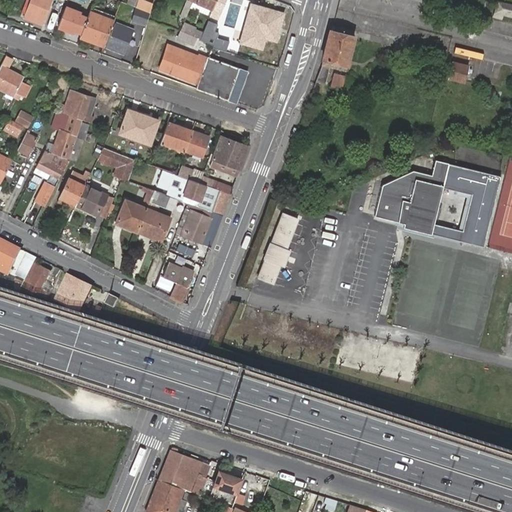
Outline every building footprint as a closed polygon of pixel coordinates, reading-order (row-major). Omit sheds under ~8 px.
[(26,0),(21,13),(25,15),(30,0),(26,0)] [(30,0),(25,15),(43,21),(50,0),(30,0)] [(136,8),(151,13),(153,5),(139,0),(138,0),(135,7),(136,8)] [(212,10),(216,0),(188,0),(192,2),(196,3),(212,10)] [(225,0),(216,0),(212,10),(210,15),(209,15),(213,17),(217,19),(225,0)] [(196,3),(192,2),(190,7),(210,15),(212,10),(196,3)] [(277,24),(280,25),(283,14),(251,5),(241,42),(262,48),(265,38),(266,33),(274,35),(277,24)] [(88,15),(65,6),(57,27),(73,33),(74,31),(81,34),(88,15)] [(136,8),(131,21),(146,27),(151,13),(136,8)] [(81,34),(81,36),(104,45),(113,21),(89,12),(81,34)] [(106,46),(124,54),(135,29),(116,21),(106,46)] [(202,32),(200,38),(199,39),(212,45),(217,33),(213,31),(216,25),(211,22),(207,21),(202,32)] [(183,23),(180,30),(197,37),(200,38),(202,32),(195,29),(195,28),(183,23)] [(275,40),(280,25),(277,24),(274,35),(266,33),(265,38),(275,40)] [(197,37),(180,30),(177,38),(193,45),(197,37)] [(322,65),(315,83),(325,85),(329,72),(328,72),(329,67),(346,71),(355,36),(330,31),(321,65),(322,65)] [(168,45),(167,50),(206,65),(208,58),(200,55),(199,57),(168,45)] [(199,82),(196,90),(229,101),(239,69),(208,58),(206,65),(167,50),(160,68),(199,82)] [(3,88),(15,94),(16,92),(21,81),(24,77),(7,68),(12,60),(5,57),(1,64),(0,65),(0,89),(2,91),(3,88)] [(449,78),(464,82),(468,66),(453,62),(451,70),(449,78)] [(229,101),(237,103),(247,71),(239,69),(229,101)] [(341,89),(344,76),(334,74),(331,87),(341,89)] [(30,86),(21,81),(16,92),(24,97),(30,86)] [(3,88),(2,91),(13,97),(15,94),(3,88)] [(82,119),(91,122),(93,116),(90,115),(89,115),(87,118),(84,116),(90,97),(70,90),(64,107),(60,105),(58,111),(62,113),(65,114),(70,115),(82,119)] [(89,115),(90,115),(96,99),(90,97),(84,116),(87,118),(89,115)] [(124,110),(127,110),(141,116),(142,114),(144,115),(145,115),(145,113),(126,106),(124,110)] [(29,128),(34,117),(21,110),(16,121),(29,128)] [(128,135),(127,136),(128,136),(150,144),(158,120),(144,115),(142,114),(141,116),(127,110),(119,132),(128,135)] [(65,114),(60,129),(65,130),(70,115),(65,114)] [(59,155),(69,160),(76,137),(81,121),(82,119),(70,115),(65,130),(60,129),(52,153),(59,155)] [(4,129),(17,136),(22,126),(9,119),(4,129)] [(81,121),(76,137),(84,139),(88,141),(90,135),(86,134),(90,124),(81,121)] [(160,143),(185,151),(192,131),(168,123),(160,143)] [(22,141),(33,145),(37,138),(28,134),(30,131),(28,129),(26,133),(22,141)] [(192,131),(185,151),(202,157),(208,140),(198,137),(200,134),(192,131)] [(239,169),(248,146),(221,136),(212,158),(239,169)] [(28,155),(33,145),(22,141),(17,149),(28,155)] [(128,181),(135,159),(103,147),(97,159),(117,166),(114,175),(121,178),(128,181)] [(37,165),(60,176),(69,160),(59,155),(55,162),(49,159),(52,153),(45,150),(37,165)] [(0,154),(0,180),(1,181),(12,161),(0,154)] [(210,165),(237,176),(239,169),(212,158),(210,165)] [(430,233),(448,162),(436,159),(432,174),(414,170),(382,184),(374,215),(405,223),(404,226),(430,233)] [(60,176),(37,165),(36,167),(34,171),(46,177),(54,181),(56,177),(59,179),(60,176)] [(199,183),(202,176),(204,172),(193,168),(193,170),(181,166),(178,175),(188,179),(189,179),(199,183)] [(222,215),(230,194),(220,190),(219,190),(211,187),(206,185),(199,183),(189,179),(188,179),(178,175),(176,174),(166,171),(163,170),(157,186),(168,190),(179,195),(182,196),(191,199),(189,204),(192,205),(202,209),(203,209),(211,212),(213,212),(222,215)] [(85,184),(87,180),(90,174),(85,171),(83,176),(72,171),(69,178),(85,185),(85,184)] [(206,185),(211,187),(213,180),(202,176),(199,183),(206,185)] [(23,218),(41,180),(33,177),(16,215),(23,218)] [(35,222),(32,227),(34,228),(46,206),(57,183),(59,179),(56,177),(54,181),(46,177),(35,200),(43,204),(34,222),(35,222)] [(60,197),(75,204),(85,185),(69,178),(60,197)] [(85,185),(75,204),(97,214),(106,219),(114,198),(107,195),(90,187),(92,183),(87,180),(85,184),(85,185)] [(172,210),(176,199),(166,195),(154,190),(149,201),(172,210)] [(179,195),(168,190),(166,195),(176,199),(177,199),(179,195)] [(187,203),(189,204),(191,199),(182,196),(179,195),(177,199),(181,201),(187,203)] [(75,204),(60,197),(57,201),(73,209),(75,204)] [(115,223),(137,231),(146,208),(125,199),(115,223)] [(201,242),(210,246),(222,215),(213,212),(211,212),(203,209),(202,209),(192,205),(189,204),(187,203),(185,208),(191,210),(181,235),(201,242)] [(146,208),(137,231),(160,241),(164,230),(170,217),(146,208)] [(185,208),(176,233),(181,235),(191,210),(185,208)] [(278,225),(293,230),(297,219),(282,213),(278,225)] [(262,239),(270,242),(271,243),(278,226),(269,222),(262,239)] [(286,249),(293,230),(278,225),(278,226),(271,243),(270,242),(263,259),(265,259),(258,277),(273,283),(280,265),(283,267),(290,250),(286,249)] [(11,268),(20,249),(0,238),(0,270),(8,274),(11,268)] [(35,264),(38,258),(30,254),(21,274),(28,278),(35,264)] [(41,267),(35,264),(28,278),(24,286),(30,289),(28,293),(38,297),(39,296),(43,298),(48,300),(49,298),(52,292),(47,289),(43,287),(48,278),(51,272),(41,267)] [(182,270),(168,264),(163,277),(176,282),(182,270)] [(57,282),(62,270),(56,267),(51,279),(57,282)] [(183,267),(171,297),(181,302),(193,272),(183,267)] [(80,311),(92,285),(69,274),(61,290),(57,299),(56,301),(69,307),(69,308),(80,311)] [(52,292),(57,282),(51,279),(48,278),(43,287),(47,289),(52,292)] [(114,307),(119,299),(110,294),(106,303),(114,307)] [(93,315),(98,317),(102,308),(98,306),(93,315)] [(249,430),(246,440),(261,444),(266,427),(257,424),(254,431),(249,430)] [(171,450),(159,479),(183,489),(186,490),(193,493),(205,464),(198,461),(171,450)] [(212,466),(205,464),(193,493),(201,496),(212,466)] [(146,511),(174,511),(180,498),(183,489),(159,479),(146,511)] [(221,504),(232,508),(238,493),(227,489),(221,504)] [(326,497),(322,509),(332,511),(336,500),(326,497)] [(182,511),(187,501),(180,498),(174,511),(182,511)]
